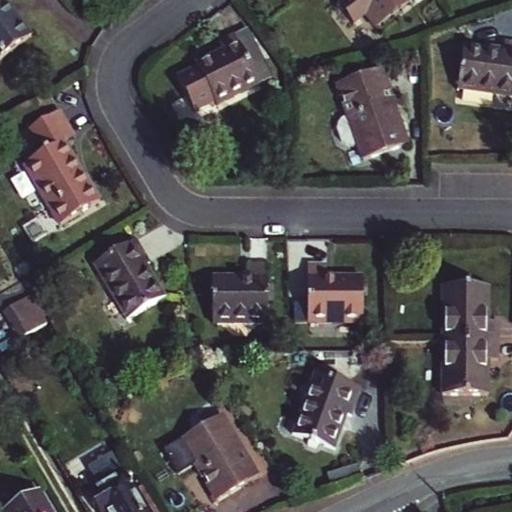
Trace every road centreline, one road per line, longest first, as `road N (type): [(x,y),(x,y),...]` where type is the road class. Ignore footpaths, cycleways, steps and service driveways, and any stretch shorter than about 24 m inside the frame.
road 1 (residential): [(511,212),(208,210),(182,203),(116,96),(111,73),(123,49),(185,0)]
road 2 (tertiary): [(357,508),(434,475),(511,462)]
